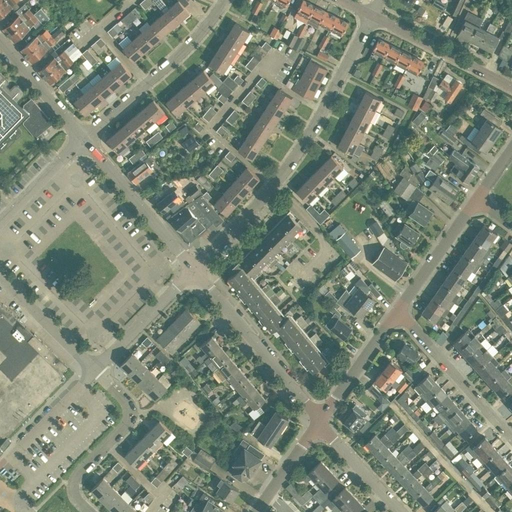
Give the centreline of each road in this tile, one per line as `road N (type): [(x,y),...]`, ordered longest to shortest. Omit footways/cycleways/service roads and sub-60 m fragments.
road 1 (residential): [(193,269),(300,148),(372,16)]
road 2 (residential): [(318,421),(193,269)]
road 3 (residential): [(224,0),(190,43),(84,137)]
road 4 (residential): [(85,511),(71,484),(125,419),(125,406),(95,369)]
road 5 (residential): [(193,269),(84,137)]
road 6 (residential): [(511,438),(398,310)]
road 7 (residential): [(372,16),(511,87)]
road 8 (residential): [(95,369),(193,269)]
road 9 (residential): [(318,421),(398,310)]
road 10 (residential): [(398,310),(477,199)]
road 11 (residential): [(95,369),(0,277)]
road 12 (residential): [(84,137),(0,38)]
road 13 (residential): [(401,511),(318,421)]
